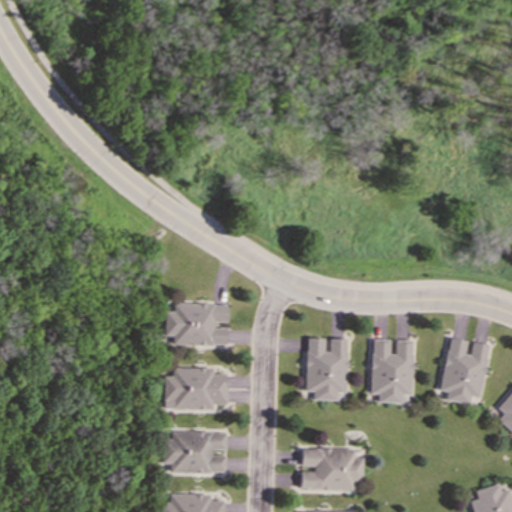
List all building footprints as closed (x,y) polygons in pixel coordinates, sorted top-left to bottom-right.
[(223,345),(224,327),(211,326),(211,321),(224,321),(224,303),(171,302),(171,311),(163,310),(162,335),(170,335),(170,343),(223,345)] [(301,391),(309,391),(309,399),(333,399),(333,392),(342,392),(343,338),(325,338),(325,350),(320,350),(320,337),(302,337),(301,391)] [(484,344),(467,341),(465,353),(460,352),(462,340),(443,337),(435,389),(443,391),(441,399),(465,403),(466,395),(476,397),(484,344)] [(407,394),(408,339),(391,339),(390,352),(385,352),(385,338),(367,338),(366,393),(374,393),(374,401),(398,402),(398,394),(407,394)] [(168,408),(209,408),(209,403),(223,403),(223,373),(209,373),(209,366),(169,367),(169,375),(161,375),(161,400),(168,400),(168,408)] [(511,385),(493,407),(499,412),(494,419),(511,435),(511,385)] [(222,432),(168,430),(167,438),(159,438),(159,463),(167,463),(167,471),(221,472),(222,455),(208,455),(208,448),(222,449),(222,432)] [(351,448),(298,447),(297,465),(310,465),(310,471),(297,470),(297,489),(352,489),(352,482),(359,482),(359,457),(351,457),(351,448)] [(470,511),(511,511),(511,508),(507,488),(497,490),(495,483),(471,489),(474,498),(468,499),(470,511)] [(207,494),(166,492),(166,501),(157,501),(157,511),(220,511),(220,500),(207,499),(207,494)]
